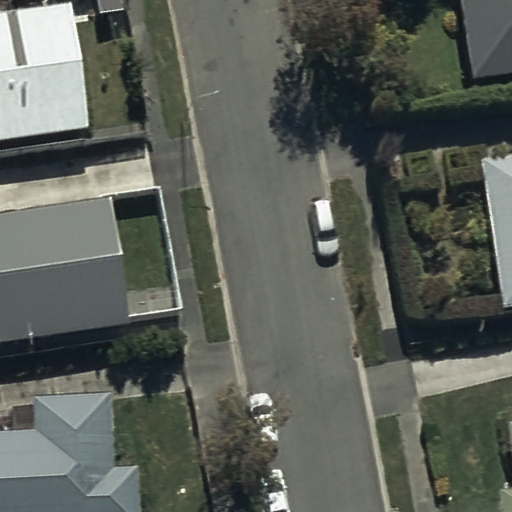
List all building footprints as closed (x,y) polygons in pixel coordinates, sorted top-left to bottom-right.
[(511,0),(455,0),(467,95),(511,89),(511,0)] [(66,21),(0,28),(0,147),(80,139),(66,21)] [(511,170),(479,175),(501,325),(511,322),(511,170)] [(108,215),(0,230),(0,359),(125,341),(108,215)] [(0,511),(138,511),(138,485),(114,486),(111,411),(27,414),(27,422),(10,423),(11,449),(0,449),(0,511)] [(511,511),(511,439),(505,441),(511,490),(511,504),(499,507),(500,511),(511,511)]
